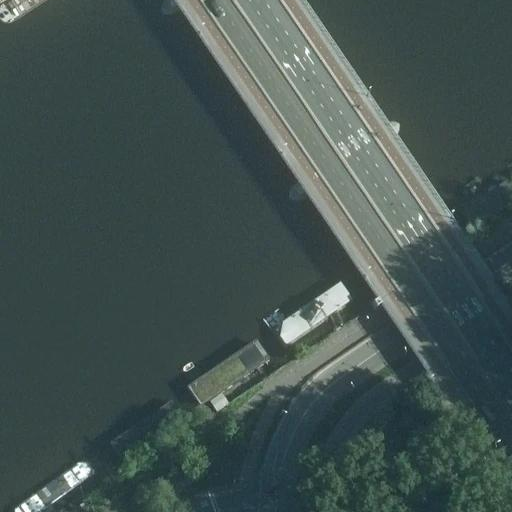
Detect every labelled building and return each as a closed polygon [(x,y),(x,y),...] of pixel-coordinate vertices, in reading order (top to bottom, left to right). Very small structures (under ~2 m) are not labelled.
[(4,27),(6,27),(47,0),(13,0),(0,9),(0,24),(1,26),(3,26),(4,27)] [(461,213),(474,232),(511,207),(511,189),(507,183),(461,213)] [(270,331),(284,351),(353,304),(339,284),(270,331)] [(187,388),(201,409),(272,361),(258,341),(187,388)] [(109,442),(121,459),(182,417),(171,400),(109,442)] [(83,461),(81,462),(18,507),(17,508),(16,509),(15,510),(14,511),(13,511),(41,511),(92,475),(93,474),(94,473),(94,471),(94,470),(94,468),(93,467),(93,465),(92,464),(91,463),(89,462),(88,462),(87,461),(84,461),(83,461)]
